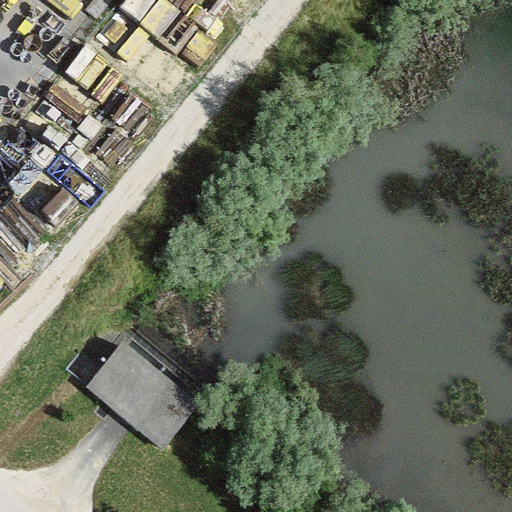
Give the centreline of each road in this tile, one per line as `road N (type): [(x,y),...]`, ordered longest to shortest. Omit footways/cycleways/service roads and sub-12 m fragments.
road 1 (track): [(0,402),(325,0)]
road 2 (track): [(240,0),(51,231),(23,373)]
road 3 (track): [(172,402),(86,511)]
